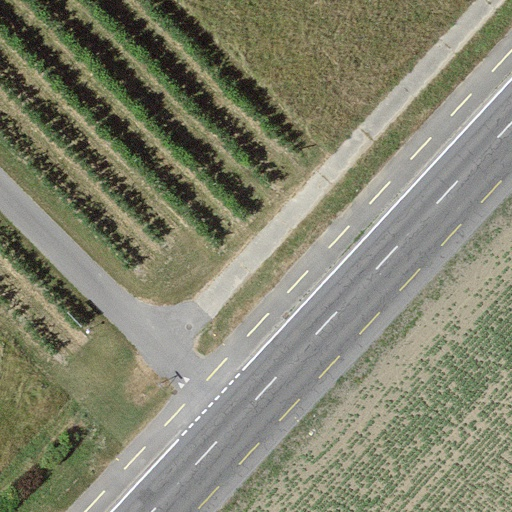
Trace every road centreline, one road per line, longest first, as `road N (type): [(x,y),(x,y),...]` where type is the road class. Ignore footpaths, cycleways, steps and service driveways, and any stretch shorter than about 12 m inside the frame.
road 1 (primary): [(149,511),(511,121)]
road 2 (track): [(489,0),(163,352)]
road 3 (track): [(237,415),(0,187)]
